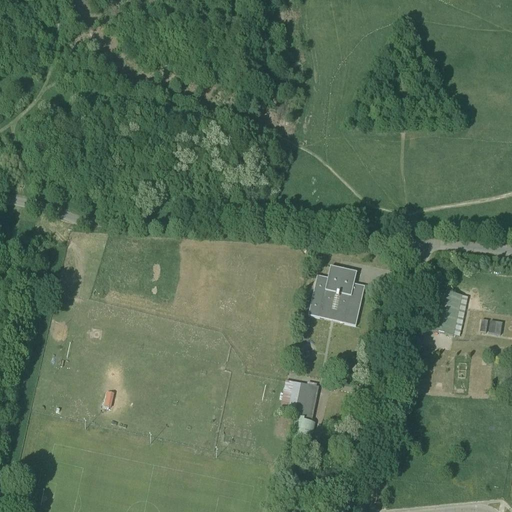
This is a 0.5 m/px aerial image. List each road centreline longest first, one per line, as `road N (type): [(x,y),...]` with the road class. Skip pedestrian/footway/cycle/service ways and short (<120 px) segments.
road 1 (unclassified): [(423,244),(106,224),(0,200)]
road 2 (track): [(58,213),(0,504)]
road 3 (residential): [(365,511),(423,244)]
